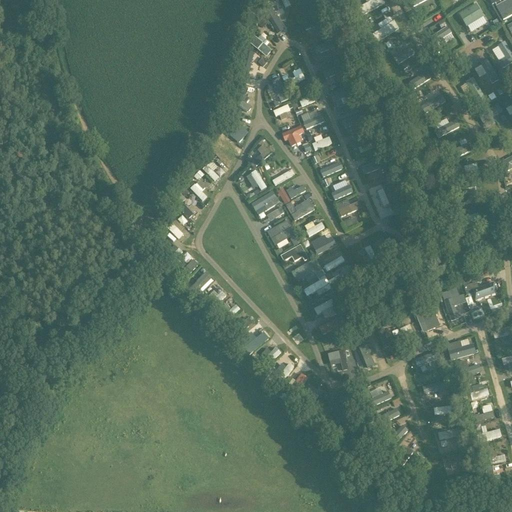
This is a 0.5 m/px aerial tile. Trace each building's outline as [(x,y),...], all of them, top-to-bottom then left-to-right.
[(280,0),(283,9),(289,6),(287,0),(280,0)] [(372,0),(357,8),(361,17),(384,4),(381,0),(372,0)] [(511,16),(511,5),(509,0),(495,8),(503,22),(511,16)] [(467,28),(483,18),(476,5),(459,15),(467,28)] [(277,22),(281,20),(275,7),(265,12),(273,29),(279,26),(277,22)] [(390,17),(368,29),(376,43),(398,30),(390,17)] [(436,50),(454,38),(446,26),(428,38),(436,50)] [(270,50),(263,45),(266,41),(259,36),(257,39),(252,35),(246,42),(265,57),(270,50)] [(311,47),(315,55),(328,50),(324,41),(311,47)] [(505,60),(497,65),(502,71),(511,64),(511,54),(504,43),(497,48),(505,60)] [(392,57),(398,65),(412,56),(406,48),(392,57)] [(262,59),(258,64),(263,68),(267,63),(262,59)] [(486,60),(480,64),(491,80),(497,76),(486,60)] [(481,66),(474,69),(479,78),(485,75),(481,66)] [(423,73),(410,82),(414,89),(428,80),(423,73)] [(268,78),(274,89),(280,87),(274,75),(268,78)] [(464,82),(476,105),(485,101),(473,78),(464,82)] [(425,114),(446,103),(438,89),(417,100),(425,114)] [(331,102),(342,100),(340,91),(329,93),(331,102)] [(239,92),(231,101),(246,113),(250,108),(244,103),(247,99),(239,92)] [(287,106),(272,111),(274,117),(289,112),(287,106)] [(479,116),(487,129),(503,120),(495,106),(479,116)] [(321,115),(317,117),(314,111),(300,118),(306,131),(324,122),(321,115)] [(340,121),(343,129),(360,123),(357,115),(340,121)] [(446,119),(432,127),(439,138),(459,128),(455,120),(449,124),(446,119)] [(224,132),(238,143),(247,132),(233,121),(224,132)] [(287,141),(289,147),(301,144),(299,135),(303,134),(301,128),(280,133),(282,142),(287,141)] [(311,144),(313,151),(331,146),(329,138),(322,140),(321,136),(313,138),(315,143),(311,144)] [(210,150),(228,168),(233,163),(216,145),(210,150)] [(256,151),(260,154),(254,160),(258,165),(270,153),(262,145),(256,151)] [(511,157),(509,159),(502,163),(507,172),(511,169),(511,157)] [(218,178),(213,172),(217,168),(211,161),(202,170),(214,182),(218,178)] [(321,177),(342,171),(340,162),(318,169),(321,177)] [(362,175),(368,175),(368,178),(379,177),(378,164),(361,165),(362,175)] [(257,186),(261,191),(266,188),(255,170),(245,177),(253,189),(257,186)] [(291,170),(271,181),(274,186),(294,176),(291,170)] [(198,181),(204,175),(199,171),(194,177),(198,181)] [(189,189),(202,202),(207,198),(201,192),(205,188),(198,181),(189,189)] [(333,201),(353,193),(349,185),(330,194),(333,201)] [(286,190),(290,200),(305,192),(302,186),(293,191),(291,187),(286,190)] [(281,204),(288,203),(285,189),(278,191),(281,204)] [(272,192),(250,204),(254,212),(276,200),(272,192)] [(288,210),(294,222),(314,210),(308,199),(288,210)] [(336,206),(339,211),(338,212),(341,218),(362,209),(359,203),(350,207),(347,201),(336,206)] [(188,219),(196,210),(190,205),(187,208),(180,202),(175,208),(188,219)] [(273,205),(268,209),(275,219),(283,213),(280,208),(277,210),(273,205)] [(176,220),(182,226),(187,222),(181,216),(176,220)] [(286,221),(266,232),(273,246),(294,235),(286,221)] [(185,233),(175,222),(167,229),(177,240),(185,233)] [(306,232),(309,238),(324,229),(321,223),(306,232)] [(324,237),(310,244),(317,257),(336,247),(332,239),(327,242),(324,237)] [(300,246),(280,257),(283,263),(291,258),(294,263),(302,258),(304,262),(308,260),(300,246)] [(341,257),(323,267),(327,273),(345,262),(341,257)] [(290,272),(295,283),(321,270),(316,259),(290,272)] [(180,269),(187,276),(196,267),(189,260),(180,269)] [(201,294),(213,280),(204,272),(192,286),(201,294)] [(308,297),(327,285),(323,278),(303,290),(308,297)] [(466,296),(472,294),(475,302),(497,294),(493,283),(471,291),(470,286),(464,288),(466,296)] [(223,298),(215,289),(207,297),(214,305),(223,298)] [(454,299),(444,301),(448,321),(458,320),(454,299)] [(327,303),(312,309),(315,315),(329,309),(327,303)] [(236,305),(226,313),(230,318),(240,310),(236,305)] [(416,320),(422,334),(439,327),(434,313),(416,320)] [(248,318),(232,328),(237,335),(252,325),(248,318)] [(316,328),(320,336),(335,329),(332,321),(316,328)] [(399,329),(404,343),(412,340),(407,326),(399,329)] [(509,328),(492,331),(493,337),(510,335),(509,328)] [(385,329),(378,331),(381,347),(389,346),(385,329)] [(238,344),(249,356),(269,340),(264,334),(256,340),(251,334),(238,344)] [(369,342),(353,348),(361,371),(374,367),(369,353),(373,352),(369,342)] [(460,342),(452,344),(455,353),(451,354),(453,360),(475,354),(473,347),(462,350),(460,342)] [(275,347),(260,361),(266,367),(280,353),(275,347)] [(344,350),(327,354),(329,362),(340,360),(342,372),(348,370),(345,358),(346,357),(344,350)] [(412,359),(415,368),(430,363),(427,354),(412,359)] [(511,356),(501,359),(503,365),(506,365),(507,371),(511,369),(511,356)] [(466,360),(456,363),(462,379),(482,371),(479,364),(468,367),(466,360)] [(281,382),(293,368),(288,363),(284,368),(280,365),(272,374),(281,382)] [(284,391),(294,398),(307,379),(298,372),(284,391)] [(437,382),(420,388),(423,395),(439,390),(437,382)] [(386,383),(367,391),(374,406),(393,398),(386,383)] [(469,394),(470,399),(488,394),(486,389),(469,394)] [(481,421),(494,417),(489,404),(477,409),(481,421)] [(399,416),(394,405),(377,414),(382,424),(399,416)] [(444,415),(444,407),(432,409),(433,416),(444,415)] [(387,438),(393,445),(407,432),(402,426),(387,438)] [(499,430),(485,432),(485,427),(476,428),(478,442),(500,439),(499,430)] [(438,440),(452,439),(451,432),(437,433),(438,440)] [(489,464),(506,461),(505,455),(488,458),(489,464)] [(486,472),(488,492),(511,490),(511,484),(494,485),(493,471),(486,472)]
